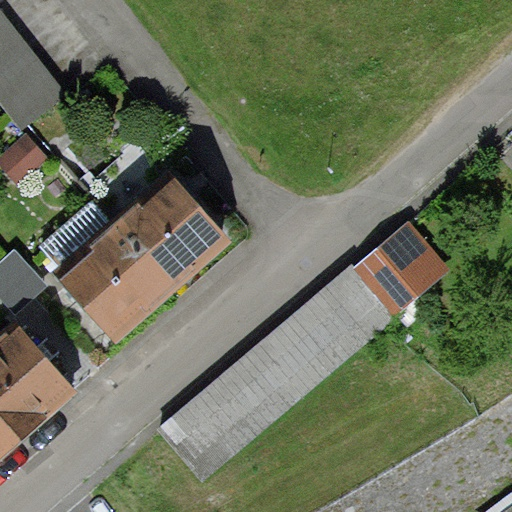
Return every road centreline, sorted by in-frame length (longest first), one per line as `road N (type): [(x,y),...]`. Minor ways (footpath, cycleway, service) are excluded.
road 1 (unclassified): [(295,262),(8,511)]
road 2 (unclassified): [(100,0),(295,262)]
road 3 (unclassified): [(511,83),(295,262)]
